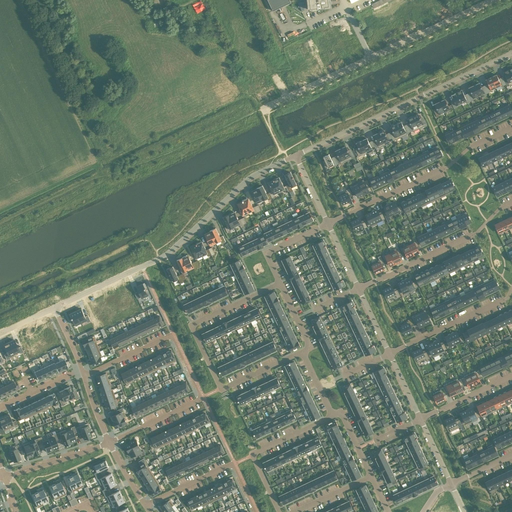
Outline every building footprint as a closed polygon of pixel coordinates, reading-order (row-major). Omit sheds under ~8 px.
[(202,0),(201,0),(193,5),(198,14),(207,9),(202,0)] [(267,0),(273,11),(291,3),(289,0),(267,0)] [(316,9),(316,10),(331,8),(330,0),(307,0),(309,10),(316,9)] [(380,0),(371,5),(372,7),(374,9),(392,0),(380,0)] [(511,83),(511,76),(509,70),(503,72),(507,79),(504,80),(507,86),(511,83)] [(491,77),(497,89),(505,85),(502,79),(499,81),(498,78),(496,75),(492,76),(492,77),(491,77)] [(497,89),(491,77),(486,80),(487,83),(489,86),(486,87),(489,93),(497,89)] [(479,97),(488,93),(485,87),(482,89),(481,86),(479,83),(474,85),(479,97)] [(479,97),(474,85),(473,86),(473,85),(469,87),(469,88),(471,94),(469,95),(471,101),(479,97)] [(468,96),(465,97),(462,90),(456,93),(462,104),(461,103),(466,101),(467,103),(470,101),(468,96)] [(457,107),(462,104),(456,93),(451,95),(454,102),(452,103),(454,109),(458,107),(457,107)] [(441,101),(440,102),(445,112),(450,110),(450,109),(453,108),(451,105),(448,106),(445,99),(444,99),(440,101),(441,101)] [(445,112),(440,102),(434,104),(437,110),(434,111),(437,117),(440,116),(440,114),(445,112)] [(504,106),(503,105),(498,108),(499,109),(503,118),(508,116),(504,106)] [(503,118),(499,109),(494,111),(494,112),(498,120),(503,118)] [(498,120),(494,112),(489,114),(493,122),(498,120)] [(427,125),(424,119),(421,120),(418,114),(413,116),(419,129),(427,125)] [(493,122),(489,114),(485,117),(488,125),(493,122)] [(419,129),(413,116),(412,117),(412,116),(408,118),(408,119),(410,125),(408,126),(410,132),(413,131),(413,132),(419,129)] [(479,117),(474,119),(479,129),(484,127),(480,119),(479,117)] [(485,117),(480,119),(484,127),(488,125),(485,117)] [(474,119),(469,122),(474,133),(479,130),(479,129),(474,119)] [(407,127),(404,128),(401,122),(400,122),(396,124),(397,124),(396,125),(402,137),(407,135),(407,134),(409,132),(407,127)] [(474,133),(469,122),(464,124),(469,135),(474,133)] [(464,124),(459,126),(460,128),(464,136),(464,137),(469,135),(464,124)] [(402,137),(396,125),(395,125),(391,126),(391,127),(390,127),(393,133),(390,134),(394,141),(402,137)] [(460,128),(455,130),(455,131),(459,139),(464,136),(460,128)] [(450,132),(454,141),(459,139),(455,131),(455,130),(455,129),(450,132)] [(383,130),(379,132),(379,133),(384,145),(390,143),(389,142),(392,141),(389,135),(387,136),(384,130),(383,130)] [(444,133),(449,143),(454,141),(450,132),(450,131),(444,133)] [(384,145),(379,133),(373,135),(376,141),(373,142),(376,148),(379,147),(379,148),(384,145)] [(367,138),(361,141),(367,153),(373,151),(372,150),(375,149),(372,143),(370,144),(367,138)] [(367,153),(361,141),(360,141),(357,143),(356,143),(359,149),(356,150),(359,156),(366,153),(367,153)] [(511,152),(508,144),(503,147),(507,155),(511,152)] [(341,148),(341,149),(347,161),(355,157),(351,151),(349,152),(346,146),(345,146),(341,148)] [(442,156),(437,146),(432,148),(433,150),(437,158),(442,156)] [(503,147),(498,149),(502,157),(507,155),(503,147)] [(347,161),(341,149),(340,149),(335,151),(338,157),(335,158),(338,164),(341,163),(341,164),(347,161)] [(498,149),(493,151),(497,159),(502,157),(498,149)] [(428,150),(422,153),(423,155),(427,163),(432,161),(428,153),(429,152),(428,150)] [(429,152),(428,153),(432,161),(437,158),(433,150),(429,152)] [(493,151),(488,154),(492,162),(497,159),(493,151)] [(337,165),(334,159),(332,160),(331,158),(329,154),(323,157),(325,160),(323,161),(327,171),(330,170),(329,167),(333,165),(334,166),(337,165)] [(488,154),(483,156),(487,164),(492,162),(488,154)] [(423,155),(419,157),(422,165),(427,163),(423,155)] [(483,156),(479,158),(482,166),(487,164),(483,156)] [(414,159),(418,168),(422,165),(419,157),(414,159)] [(413,170),(418,168),(414,159),(413,158),(408,161),(409,162),(413,170)] [(408,172),(413,170),(409,162),(404,164),(408,172)] [(404,163),(398,165),(399,167),(399,166),(403,174),(408,172),(404,164),(404,163)] [(403,174),(399,166),(399,167),(394,169),(398,177),(403,174)] [(384,172),(388,181),(388,182),(394,180),(393,179),(389,171),(390,171),(388,169),(383,171),(384,172)] [(390,171),(389,171),(393,179),(398,177),(394,169),(390,171)] [(290,172),(285,175),(289,184),(286,185),(289,191),(290,194),(294,192),(291,188),(297,185),(293,178),(293,177),(290,172)] [(379,175),(379,176),(380,176),(383,184),(388,181),(384,172),(379,175)] [(374,176),(369,178),(373,188),(379,186),(375,178),(374,176)] [(379,176),(375,178),(379,186),(383,184),(380,176),(379,176)] [(278,177),(273,179),(273,180),(279,192),(284,189),(286,193),(289,191),(286,185),(283,187),(279,178),(278,178),(278,177)] [(273,180),(268,183),(272,191),(269,192),(272,198),(275,197),(274,194),(279,192),(273,180)] [(363,180),(358,182),(363,194),(369,192),(367,187),(370,185),(367,180),(364,181),(363,180)] [(451,180),(446,182),(451,193),(456,191),(451,180)] [(507,180),(502,183),(506,191),(511,188),(507,180)] [(358,197),(363,194),(358,182),(349,186),(353,193),(355,192),(358,197)] [(446,182),(441,184),(446,195),(451,193),(446,182)] [(446,195),(441,184),(440,183),(435,186),(441,198),(446,195)] [(502,183),(497,185),(501,193),(506,191),(502,183)] [(262,185),(257,188),(257,189),(263,201),(268,199),(269,200),(272,198),(269,192),(266,194),(262,185)] [(497,185),(492,187),(496,195),(501,193),(497,185)] [(435,186),(430,188),(436,200),(441,198),(435,186)] [(347,191),(339,195),(343,204),(351,200),(349,195),(352,194),(349,188),(346,190),(347,191)] [(436,200),(430,188),(425,191),(426,191),(431,202),(436,200)] [(257,189),(252,191),(258,204),(263,201),(257,189)] [(431,202),(426,191),(421,194),(426,205),(431,202)] [(421,207),(426,205),(421,194),(419,195),(419,194),(416,195),(417,196),(416,196),(420,205),(421,207)] [(415,207),(420,205),(416,196),(414,197),(414,196),(412,197),(412,198),(411,198),(415,207)] [(247,198),(243,200),(248,212),(253,210),(255,214),(258,212),(256,206),(252,208),(248,199),(247,199),(247,198)] [(411,209),(415,207),(411,198),(409,199),(409,198),(407,199),(407,200),(406,201),(411,209)] [(242,201),(237,204),(243,216),(249,213),(248,212),(243,200),(242,200),(242,201)] [(389,204),(394,214),(403,210),(400,205),(397,206),(395,201),(392,203),(391,202),(389,203),(390,204),(389,204)] [(402,203),(401,203),(407,214),(412,211),(411,209),(406,201),(404,202),(404,201),(402,202),(402,203)] [(383,213),(388,223),(391,221),(392,218),(391,216),(394,214),(389,204),(388,203),(386,204),(386,205),(384,207),(386,212),(383,213)] [(308,210),(303,213),(307,223),(313,220),(312,217),(312,216),(311,216),(308,210)] [(377,223),(382,220),(385,219),(382,213),(379,215),(377,210),(374,211),(374,210),(372,211),(372,212),(377,223)] [(233,212),(229,214),(235,226),(239,224),(241,228),(244,226),(244,224),(241,219),(238,220),(234,212),(234,213),(233,212)] [(368,220),(366,221),(368,227),(371,225),(372,227),(377,224),(377,223),(372,212),(366,215),(368,220)] [(468,217),(466,212),(460,214),(461,215),(466,224),(471,222),(469,219),(470,219),(469,216),(468,217)] [(298,215),(303,226),(303,225),(307,223),(303,213),(302,213),(303,214),(298,216),(298,215)] [(229,214),(223,217),(228,226),(225,227),(227,233),(231,232),(230,230),(235,227),(235,226),(229,214)] [(298,215),(293,217),(298,228),(303,226),(298,215)] [(461,215),(456,218),(457,219),(461,227),(460,227),(461,228),(466,225),(466,224),(461,215)] [(293,219),(289,221),(293,230),(297,228),(298,228),(293,217),(293,218),(293,219)] [(360,218),(351,222),(357,233),(365,229),(365,228),(367,227),(365,222),(362,223),(360,218)] [(451,219),(446,221),(451,231),(456,229),(452,221),(451,219)] [(457,219),(452,221),(456,229),(460,227),(461,227),(457,219)] [(509,228),(505,220),(500,222),(504,230),(504,232),(509,229),(509,228)] [(284,223),(288,232),(293,230),(289,221),(288,221),(289,222),(284,224),(284,223)] [(451,231),(446,221),(441,224),(441,225),(442,225),(446,234),(451,231)] [(504,230),(500,222),(495,225),(496,228),(495,228),(497,231),(498,230),(499,233),(504,230)] [(279,224),(278,224),(283,234),(288,232),(284,223),(279,225),(279,224)] [(278,224),(273,227),(278,237),(283,234),(278,224)] [(446,234),(442,225),(441,225),(437,227),(441,236),(446,234)] [(437,227),(436,226),(431,228),(432,230),(436,238),(441,236),(437,227)] [(269,229),(273,239),(278,237),(273,227),(274,229),(270,231),(269,229)] [(216,228),(210,231),(216,243),(216,244),(221,241),(222,243),(226,242),(223,236),(220,237),(216,228)] [(269,229),(263,231),(268,241),(273,239),(269,229)] [(432,230),(428,233),(431,241),(436,238),(432,230)] [(210,231),(205,234),(210,245),(216,243),(210,231)] [(423,235),(422,233),(417,235),(421,245),(426,243),(423,235)] [(423,235),(426,243),(431,241),(428,233),(423,235)] [(263,234),(258,236),(263,247),(263,246),(267,243),(263,234)] [(253,238),(258,249),(263,247),(258,236),(257,236),(258,237),(253,239),(253,238)] [(253,238),(248,241),(253,251),(257,248),(258,249),(253,238)] [(321,242),(312,246),(314,251),(326,246),(323,240),(320,241),(321,242)] [(417,240),(409,244),(408,244),(413,255),(419,252),(416,247),(419,246),(417,240)] [(200,241),(196,243),(196,245),(201,256),(202,257),(207,254),(208,256),(211,255),(208,249),(206,250),(202,242),(201,242),(200,241)] [(248,241),(243,243),(248,253),(253,251),(248,241)] [(243,243),(238,245),(243,255),(248,253),(243,243)] [(409,244),(408,243),(402,246),(403,247),(400,248),(403,254),(405,253),(408,258),(410,256),(411,257),(413,256),(413,255),(408,244),(409,244)] [(196,245),(191,247),(196,258),(201,256),(196,245)] [(326,246),(314,251),(316,256),(328,251),(326,248),(325,248),(325,246),(326,246)] [(479,246),(474,248),(479,259),(484,257),(482,252),(482,251),(481,249),(480,249),(479,246)] [(396,248),(390,251),(396,263),(397,264),(399,263),(398,262),(401,261),(399,256),(402,254),(399,249),(396,250),(396,248)] [(474,248),(469,251),(473,260),(474,262),(479,259),(474,248)] [(328,251),(316,256),(318,261),(329,256),(328,254),(329,254),(328,251)] [(396,263),(390,251),(382,255),(385,262),(388,261),(390,266),(396,263)] [(469,251),(464,253),(468,262),(473,260),(469,251)] [(464,253),(459,255),(463,264),(468,262),(464,253)] [(459,254),(454,257),(458,266),(459,266),(463,264),(459,255),(459,254)] [(182,257),(182,258),(188,270),(188,271),(193,268),(194,270),(198,269),(197,268),(194,262),(191,263),(188,256),(187,256),(187,255),(182,257)] [(379,260),(371,264),(375,273),(384,269),(381,264),(384,263),(381,255),(378,257),(379,260)] [(329,256),(318,261),(319,261),(321,265),(320,266),(321,266),(332,260),(331,258),(330,258),(329,256)] [(292,262),(290,257),(282,260),(284,265),(292,262)] [(454,257),(449,259),(454,271),(460,269),(459,266),(458,266),(454,257)] [(182,258),(177,260),(182,272),(188,270),(182,258)] [(449,259),(444,262),(450,273),(454,271),(449,259)] [(239,260),(229,265),(231,270),(243,264),(242,265),(239,260)] [(332,260),(321,266),(323,271),(334,266),(333,264),(334,263),(332,260)] [(287,270),(292,268),(294,267),(292,262),(284,265),(287,270)] [(444,262),(440,265),(445,276),(450,273),(444,262)] [(243,264),(231,270),(232,270),(234,275),(245,269),(243,264)] [(445,276),(440,265),(438,266),(437,265),(435,266),(435,267),(440,278),(445,276)] [(173,266),(167,269),(169,274),(169,275),(170,275),(173,282),(178,280),(180,284),(184,282),(183,280),(180,275),(177,276),(173,266)] [(334,266),(323,271),(325,276),(337,270),(335,267),(335,268),(334,266)] [(289,275),(297,271),(294,267),(292,268),(287,270),(289,275)] [(440,278),(435,267),(433,268),(432,267),(430,268),(430,269),(435,280),(440,278)] [(245,269),(234,275),(236,279),(236,280),(247,275),(244,270),(245,270),(245,269)] [(425,270),(426,271),(425,272),(430,282),(435,280),(430,269),(428,270),(427,269),(425,270)] [(337,270),(325,276),(327,281),(338,275),(337,273),(338,273),(337,270)] [(292,280),(299,276),(297,271),(289,275),(288,275),(291,281),(291,280),(292,280)] [(430,282),(425,272),(423,272),(422,272),(420,273),(421,274),(420,274),(425,285),(430,282)] [(416,276),(415,276),(420,287),(425,285),(420,274),(418,275),(418,274),(415,275),(416,276)] [(247,275),(236,280),(238,285),(249,280),(247,275)] [(338,275),(327,281),(330,286),(342,280),(342,279),(341,280),(338,275)] [(291,280),(293,285),(301,281),(299,276),(292,280),(291,280)] [(418,287),(415,281),(412,283),(410,278),(407,279),(407,278),(405,279),(405,280),(404,280),(410,292),(416,290),(415,288),(418,287)] [(494,278),(489,281),(494,291),(499,288),(498,286),(498,285),(497,283),(496,283),(494,278)] [(249,280),(238,285),(240,284),(242,288),(241,289),(251,284),(249,280)] [(342,280),(330,286),(333,290),(342,286),(342,287),(345,286),(342,280)] [(410,292),(404,280),(404,281),(403,280),(401,281),(402,282),(399,283),(401,288),(398,289),(401,295),(403,293),(404,295),(410,292)] [(296,290),(301,287),(304,286),(301,281),(293,285),(296,290)] [(489,281),(484,283),(489,293),(494,291),(489,281)] [(138,292),(135,293),(137,298),(140,297),(139,295),(145,292),(144,289),(145,288),(143,285),(142,286),(141,283),(135,286),(138,292)] [(484,283),(479,285),(484,296),(485,296),(484,295),(489,293),(484,283)] [(251,284),(241,289),(243,294),(254,289),(251,284)] [(479,285),(474,287),(480,299),(484,296),(479,285)] [(228,294),(224,286),(219,288),(222,296),(228,294)] [(296,290),(298,295),(306,291),(304,286),(301,287),(296,290)] [(398,290),(394,291),(392,286),(384,290),(388,299),(396,295),(397,298),(401,296),(398,290)] [(480,299),(474,287),(469,290),(474,300),(479,298),(479,299),(480,299)] [(128,288),(123,290),(127,300),(133,297),(134,300),(137,298),(135,293),(132,294),(128,288)] [(222,296),(219,288),(214,291),(218,299),(222,296)] [(123,290),(117,293),(120,300),(117,301),(120,306),(123,305),(122,302),(127,300),(123,290)] [(474,300),(469,290),(465,292),(469,302),(470,302),(472,301),(474,300)] [(218,299),(214,291),(209,293),(213,301),(218,299)] [(300,299),(306,297),(308,296),(306,291),(298,295),(300,299)] [(274,292),(263,297),(265,303),(277,297),(276,297),(274,292)] [(465,292),(464,292),(465,294),(461,297),(460,294),(464,305),(469,302),(465,292)] [(213,301),(209,293),(204,295),(208,304),(211,303),(211,302),(213,301)] [(460,294),(455,297),(460,307),(463,306),(462,306),(464,305),(460,294)] [(208,304),(204,295),(199,298),(203,306),(205,305),(208,304)] [(111,296),(106,299),(110,308),(116,305),(117,308),(120,306),(117,301),(114,303),(111,296)] [(303,305),(311,301),(308,296),(306,297),(300,299),(303,305)] [(277,297),(265,303),(266,303),(268,307),(279,302),(277,297)] [(460,307),(455,297),(450,299),(455,309),(458,308),(460,307)] [(203,306),(199,298),(194,300),(198,308),(203,306)] [(106,299),(100,301),(103,308),(100,309),(103,314),(106,313),(105,311),(110,308),(106,299)] [(455,309),(450,299),(445,301),(450,312),(455,309)] [(198,308),(194,300),(190,302),(193,310),(198,308)] [(343,312),(354,306),(352,300),(349,301),(349,302),(340,306),(343,312)] [(193,310),(190,302),(189,301),(181,304),(184,312),(187,310),(188,313),(193,310)] [(445,301),(440,304),(445,314),(446,314),(448,313),(450,312),(445,301)] [(279,302),(268,307),(271,312),(281,307),(279,303),(280,302),(279,302)] [(94,304),(89,307),(93,316),(99,313),(100,316),(103,314),(100,309),(97,311),(94,304)] [(440,304),(435,306),(440,316),(441,316),(443,315),(445,314),(440,304)] [(345,316),(355,312),(353,307),(355,306),(354,306),(343,312),(345,316)] [(440,316),(435,306),(430,308),(435,319),(436,318),(438,317),(440,316)] [(281,307),(271,312),(273,317),(283,312),(281,307)] [(257,308),(252,311),(256,321),(261,318),(257,308)] [(81,309),(76,311),(81,323),(86,320),(87,322),(91,321),(88,315),(85,316),(81,309)] [(425,310),(420,312),(425,324),(426,324),(426,325),(428,324),(428,323),(431,322),(429,318),(428,317),(431,315),(429,310),(426,311),(425,310)] [(76,311),(69,314),(71,318),(72,318),(72,319),(73,319),(76,325),(81,323),(76,311)] [(256,321),(252,311),(247,313),(251,322),(256,320),(256,321)] [(283,312),(273,317),(275,322),(286,317),(283,312)] [(359,316),(357,313),(356,313),(355,312),(345,316),(347,321),(359,316)] [(425,324),(420,312),(411,316),(414,323),(417,322),(418,324),(419,327),(422,326),(423,326),(425,325),(424,325),(425,324)] [(506,323),(511,321),(507,312),(506,313),(506,312),(504,313),(504,314),(502,315),(506,323)] [(247,325),(251,322),(247,313),(242,315),(247,325)] [(506,323),(502,315),(501,314),(499,315),(499,316),(497,317),(501,326),(506,323)] [(247,325),(242,315),(237,318),(242,328),(247,325)] [(159,316),(154,318),(158,327),(163,324),(159,316)] [(313,326),(323,321),(321,316),(311,320),(313,325),(312,325),(313,326)] [(349,326),(360,321),(359,319),(360,319),(359,316),(347,321),(350,326),(349,326)] [(286,317),(275,322),(277,327),(288,322),(286,317)] [(501,326),(497,317),(492,319),(497,328),(501,326)] [(154,318),(149,321),(154,330),(154,329),(158,327),(154,318)] [(242,328),(237,318),(232,320),(237,330),(242,328)] [(413,324),(411,318),(408,320),(408,321),(400,325),(404,334),(410,331),(413,330),(410,325),(413,324)] [(497,328),(492,319),(488,322),(492,330),(497,328)] [(237,330),(232,320),(227,322),(227,321),(227,322),(231,331),(232,331),(231,330),(236,328),(237,330)] [(149,321),(144,323),(148,331),(153,329),(153,330),(154,330),(149,321)] [(322,322),(324,321),(323,321),(313,326),(315,330),(326,326),(326,325),(324,326),(322,322)] [(351,331),(363,326),(362,323),(361,323),(360,321),(349,326),(351,331)] [(231,331),(227,322),(222,324),(227,335),(227,334),(227,333),(231,331)] [(288,322),(277,327),(279,332),(290,327),(288,322)] [(492,330),(488,322),(483,324),(482,323),(487,333),(492,330)] [(144,323),(140,325),(143,334),(148,331),(144,323)] [(482,335),(487,333),(482,323),(477,325),(482,335)] [(227,335),(222,324),(222,325),(217,327),(222,337),(227,335)] [(140,325),(135,328),(139,336),(143,334),(140,325)] [(482,335),(477,325),(473,328),(477,337),(482,335)] [(47,335),(44,336),(46,341),(49,340),(48,338),(54,335),(53,332),(54,332),(52,329),(51,329),(50,326),(44,329),(47,335)] [(328,330),(326,326),(315,330),(318,335),(317,335),(317,336),(328,330)] [(354,336),(365,331),(364,329),(365,329),(363,326),(351,331),(354,336)] [(222,337),(217,327),(213,329),(217,338),(221,336),(222,337)] [(290,327),(279,332),(280,332),(282,336),(293,332),(290,327)] [(135,328),(130,330),(134,338),(139,336),(135,328)] [(477,337),(473,328),(468,330),(472,340),(477,337)] [(217,338),(213,329),(208,332),(212,342),(213,341),(212,340),(217,338)] [(130,330),(125,332),(129,340),(134,338),(130,330)] [(319,341),(331,335),(330,335),(328,331),(328,330),(317,336),(319,341)] [(472,340),(468,330),(467,330),(468,331),(463,333),(467,342),(472,340)] [(356,341),(368,336),(366,333),(365,331),(354,336),(356,341)] [(451,334),(455,343),(461,341),(461,342),(464,341),(462,335),(459,337),(458,335),(456,331),(453,333),(453,332),(451,333),(451,334)] [(35,332),(29,335),(34,344),(39,342),(41,344),(43,343),(41,338),(38,339),(35,332)] [(125,332),(120,335),(124,343),(129,340),(125,332)] [(212,342),(208,332),(203,334),(204,337),(204,338),(204,339),(205,338),(207,344),(212,342)] [(293,332),(282,336),(282,337),(284,336),(286,340),(284,341),(295,336),(293,332)] [(450,346),(455,343),(451,334),(450,334),(448,335),(445,337),(446,340),(447,342),(445,343),(447,348),(450,347),(450,346)] [(29,335),(24,338),(27,344),(24,346),(26,351),(29,349),(28,347),(34,344),(29,335)] [(95,335),(82,340),(85,346),(97,341),(95,335)] [(120,335),(115,337),(119,345),(124,343),(120,335)] [(333,340),(331,335),(319,341),(320,340),(322,345),(333,340)] [(295,336),(284,341),(287,346),(286,346),(287,346),(298,341),(297,341),(295,336)] [(369,341),(368,339),(369,338),(368,336),(356,341),(358,346),(369,341)] [(115,337),(110,339),(114,348),(119,345),(115,337)] [(14,340),(8,342),(15,356),(15,355),(19,353),(20,354),(23,352),(20,346),(18,348),(14,340)] [(336,345),(333,340),(322,345),(325,350),(336,345)] [(434,342),(433,342),(439,355),(444,352),(444,350),(446,349),(444,343),(441,345),(440,343),(439,340),(436,341),(435,340),(433,341),(434,342)] [(97,341),(85,346),(87,350),(98,346),(96,341),(97,341)] [(298,341),(287,346),(289,352),(300,346),(298,341)] [(361,351),(373,345),(372,345),(369,341),(358,346),(361,351)] [(8,342),(3,345),(7,353),(4,354),(7,360),(15,356),(8,342)] [(273,342),(267,344),(271,352),(276,350),(273,342)] [(433,357),(439,355),(433,342),(428,345),(429,348),(430,350),(427,351),(427,352),(430,356),(432,355),(433,357)] [(271,352),(267,344),(263,347),(266,354),(271,352)] [(335,346),(336,345),(325,350),(327,355),(337,350),(335,346)] [(376,351),(373,345),(361,351),(364,356),(373,351),(373,352),(376,351)] [(98,346),(87,350),(89,355),(100,351),(98,346)] [(266,354),(263,347),(258,349),(261,357),(266,354)] [(427,360),(429,359),(426,352),(424,353),(421,348),(419,350),(419,349),(413,352),(418,362),(426,358),(427,360)] [(261,357),(258,349),(253,351),(257,359),(261,357)] [(171,350),(166,353),(171,364),(176,361),(171,350)] [(336,351),(337,350),(327,355),(329,360),(340,355),(338,355),(336,351)] [(100,351),(89,355),(91,360),(91,361),(102,356),(100,351)] [(257,359),(253,351),(248,353),(252,361),(257,359)] [(163,354),(161,355),(166,366),(171,364),(166,353),(165,353),(163,354)] [(252,361),(248,353),(243,356),(247,364),(252,361)] [(161,355),(156,357),(161,368),(162,369),(166,367),(166,366),(161,355)] [(331,365),(343,359),(342,359),(340,355),(329,360),(332,365),(331,365)] [(102,356),(91,361),(93,366),(103,362),(101,357),(102,356)] [(247,364),(243,356),(238,358),(242,367),(245,365),(245,364),(247,364)] [(508,365),(504,356),(499,358),(503,367),(508,365)] [(151,359),(156,371),(161,368),(156,357),(152,360),(151,359)] [(242,367),(238,358),(233,360),(237,368),(239,367),(239,368),(242,367)] [(503,367),(499,358),(494,360),(498,368),(503,366),(503,367)] [(64,359),(59,361),(63,369),(68,367),(64,359)] [(151,360),(146,362),(151,373),(156,371),(151,359),(150,359),(151,360)] [(345,365),(343,359),(331,365),(332,365),(334,370),(345,365)] [(237,368),(233,360),(228,363),(232,370),(237,368)] [(498,368),(494,360),(489,363),(493,371),(498,368)] [(54,363),(58,372),(63,369),(59,361),(54,363)] [(297,367),(294,361),(290,363),(289,363),(289,364),(283,367),(286,372),(297,367)] [(146,362),(141,364),(147,375),(151,373),(146,362)] [(54,363),(49,365),(53,373),(57,371),(58,372),(54,363)] [(232,370),(228,363),(224,365),(227,373),(232,370)] [(493,371),(489,363),(484,365),(488,373),(493,371)] [(137,366),(136,366),(142,378),(147,375),(141,364),(141,365),(137,366)] [(49,365),(44,367),(48,375),(53,373),(49,365)] [(227,373),(224,365),(218,367),(220,371),(219,371),(220,372),(222,375),(227,373)] [(488,373),(484,365),(479,367),(483,375),(488,373)] [(136,367),(132,369),(136,379),(141,377),(141,378),(142,378),(136,366),(136,367)] [(44,367),(39,370),(43,378),(48,375),(44,367)] [(299,372),(297,367),(286,372),(288,376),(299,372)] [(381,369),(372,373),(375,378),(374,378),(386,373),(383,367),(381,368),(381,369)] [(132,369),(127,371),(132,382),(132,381),(136,379),(132,369)] [(39,370),(34,372),(38,380),(43,378),(39,370)] [(127,371),(122,374),(127,385),(132,382),(127,371)] [(478,377),(481,376),(478,371),(476,372),(475,371),(469,373),(475,385),(476,386),(478,385),(478,384),(478,383),(480,382),(478,377)] [(290,382),(301,376),(299,372),(288,376),(289,377),(290,376),(292,380),(290,381),(290,382)] [(107,373),(97,376),(99,382),(109,379),(109,378),(109,379),(107,373)] [(376,383),(387,378),(385,373),(386,373),(374,378),(376,383)] [(475,385),(469,373),(464,376),(464,377),(462,378),(464,384),(467,383),(469,387),(472,386),(472,387),(475,385)] [(293,386),(303,381),(301,376),(290,382),(293,386)] [(281,388),(276,378),(271,380),(276,390),(281,388)] [(378,388),(390,383),(389,380),(388,380),(387,378),(376,383),(378,388)] [(109,379),(99,382),(100,387),(111,384),(109,379)] [(463,384),(461,379),(458,380),(457,379),(451,381),(457,393),(461,392),(460,392),(463,390),(461,386),(463,384)] [(276,390),(271,380),(266,383),(271,393),(271,392),(275,390),(276,390)] [(295,391),(306,386),(303,381),(293,386),(293,387),(293,386),(295,391)] [(457,393),(451,381),(443,385),(447,392),(449,391),(452,396),(454,395),(457,393)] [(14,382),(9,384),(13,392),(18,390),(14,382)] [(186,382),(181,384),(185,393),(185,392),(190,390),(186,382)] [(271,393),(266,383),(261,385),(266,395),(271,393)] [(352,389),(350,383),(342,387),(344,392),(352,389)] [(381,393),(392,388),(391,386),(390,383),(378,388),(379,388),(380,388),(382,392),(381,393)] [(9,384),(4,386),(8,395),(13,392),(9,384)] [(111,384),(100,387),(102,393),(113,389),(112,389),(110,385),(111,384)] [(181,384),(176,387),(180,395),(184,393),(185,393),(181,384)] [(266,395),(261,385),(257,387),(256,386),(261,397),(266,395)] [(69,386),(64,389),(70,401),(75,398),(75,400),(79,398),(76,392),(73,394),(72,392),(69,386)] [(256,386),(251,389),(256,398),(261,396),(261,397),(256,386)] [(309,391),(306,386),(295,391),(297,396),(309,391)] [(176,387),(171,389),(175,397),(180,395),(176,387)] [(443,394),(446,393),(443,387),(440,389),(441,390),(433,394),(437,403),(443,400),(445,399),(443,394)] [(393,389),(392,389),(392,388),(381,393),(383,398),(395,392),(393,389)] [(64,389),(59,392),(62,399),(59,400),(62,406),(65,404),(64,402),(67,401),(68,402),(70,401),(64,389)] [(113,389),(102,393),(104,398),(114,394),(113,389)] [(171,389),(166,391),(170,399),(175,397),(171,389)] [(256,398),(251,389),(251,390),(247,392),(251,401),(251,399),(255,397),(256,398)] [(355,393),(352,389),(344,392),(345,392),(347,397),(355,393)] [(166,391),(161,394),(165,402),(170,399),(166,391)] [(310,396),(308,391),(309,391),(297,396),(299,401),(310,396)] [(251,401),(247,392),(242,394),(247,404),(246,403),(251,401)] [(385,403),(396,398),(395,396),(396,395),(395,392),(383,398),(385,403)] [(504,394),(502,395),(507,405),(511,403),(507,392),(506,393),(505,392),(503,393),(504,394)] [(54,393),(48,395),(54,407),(59,404),(54,393)] [(349,402),(355,399),(357,398),(355,393),(347,397),(349,402)] [(114,394),(104,398),(105,403),(116,399),(114,394)] [(161,394),(156,396),(160,404),(165,402),(161,394)] [(247,404),(242,394),(237,397),(238,400),(238,401),(239,401),(242,406),(247,404)] [(499,396),(497,397),(502,408),(507,405),(502,395),(501,395),(501,394),(498,395),(499,396)] [(48,395),(44,398),(48,408),(49,408),(48,407),(53,405),(54,407),(48,395)] [(156,396),(151,398),(155,406),(160,404),(156,396)] [(313,401),(310,396),(299,401),(300,401),(302,406),(313,401)] [(494,398),(492,399),(497,410),(502,408),(497,397),(496,397),(496,396),(494,397),(494,398)] [(44,398),(39,400),(44,410),(48,408),(44,398)] [(151,398),(147,401),(150,409),(155,406),(151,398)] [(359,403),(357,398),(355,399),(349,402),(352,407),(359,403)] [(397,400),(396,398),(385,403),(388,402),(390,406),(388,407),(388,408),(399,402),(398,399),(397,400)] [(116,399),(105,403),(107,409),(117,405),(116,400),(116,399)] [(492,399),(487,401),(492,412),(497,410),(492,399)] [(39,400),(34,402),(39,412),(44,410),(39,400)] [(147,401),(142,403),(145,411),(150,409),(147,401)] [(305,410),(315,406),(313,401),(302,406),(303,406),(305,410)] [(487,401),(482,404),(487,415),(492,412),(487,401)] [(34,402),(29,404),(34,415),(39,412),(34,402)] [(401,407),(400,405),(401,405),(399,402),(388,408),(390,413),(401,407)] [(142,403),(137,405),(141,413),(145,411),(142,403)] [(354,412),(362,408),(359,403),(352,407),(354,412)] [(29,404),(24,407),(29,417),(34,415),(29,404)] [(482,417),(487,415),(482,404),(477,406),(482,417)] [(137,405),(132,408),(136,416),(141,413),(137,405)] [(317,411),(315,406),(305,410),(305,411),(306,410),(308,414),(306,416),(317,411)] [(19,407),(18,408),(24,419),(29,417),(24,407),(19,409),(19,407)] [(392,417),(405,412),(404,411),(403,412),(401,407),(390,413),(392,417)] [(18,408),(13,410),(19,422),(24,419),(18,408)] [(118,414),(111,417),(114,422),(113,422),(126,416),(124,411),(122,408),(116,410),(118,414)] [(364,413),(362,408),(354,412),(356,416),(356,417),(364,413)] [(480,417),(477,411),(474,413),(472,408),(470,409),(466,410),(472,422),(478,420),(477,418),(480,417)] [(296,419),(291,409),(286,412),(291,421),(296,419)] [(472,422),(466,410),(463,412),(461,413),(463,418),(460,419),(463,425),(466,423),(466,425),(472,422)] [(320,416),(317,411),(306,416),(309,421),(315,418),(315,419),(316,418),(320,416)] [(291,421),(286,412),(281,414),(286,424),(291,421)] [(407,418),(405,412),(392,417),(392,418),(393,417),(395,422),(404,418),(405,419),(407,418)] [(205,413),(200,415),(205,425),(210,422),(205,413)] [(359,421),(366,418),(364,413),(356,417),(356,416),(355,417),(358,422),(359,422),(359,421)] [(9,414),(4,417),(9,429),(14,426),(15,427),(18,426),(15,420),(12,421),(9,414)] [(286,424),(281,414),(276,416),(281,426),(286,424)] [(200,415),(195,417),(200,427),(205,425),(200,415)] [(126,416),(113,422),(116,428),(121,425),(123,424),(124,426),(127,424),(124,417),(126,416)] [(281,426),(276,416),(271,418),(276,429),(277,429),(276,428),(281,426)] [(462,426),(459,420),(456,421),(455,420),(453,416),(445,420),(451,432),(462,426)] [(4,417),(0,418),(0,423),(1,424),(2,427),(0,427),(0,431),(1,434),(5,432),(4,431),(9,429),(4,417)] [(193,419),(190,420),(195,431),(196,430),(195,429),(200,427),(195,417),(195,418),(195,417),(193,418),(193,419)] [(276,429),(271,418),(271,419),(272,420),(267,422),(267,421),(272,431),(276,429)] [(369,423),(366,418),(359,421),(359,422),(361,426),(369,423)] [(190,420),(185,422),(191,433),(195,431),(190,420)] [(272,431),(267,421),(262,423),(266,433),(271,431),(271,432),(272,431)] [(324,426),(327,431),(338,426),(336,421),(324,426)] [(181,423),(180,424),(186,435),(191,433),(185,422),(181,424),(181,423)] [(87,423),(76,428),(78,433),(81,432),(84,439),(85,439),(86,440),(90,438),(90,437),(91,436),(88,430),(90,430),(87,423)] [(266,433),(262,423),(257,425),(261,435),(266,433)] [(363,431),(371,428),(369,423),(361,426),(363,431)] [(180,425),(176,427),(181,437),(181,436),(185,434),(185,435),(186,435),(180,424),(180,425)] [(257,426),(258,428),(253,430),(254,434),(254,435),(255,434),(256,438),(261,435),(257,425),(257,426)] [(65,430),(70,443),(71,443),(70,442),(76,440),(73,433),(76,432),(74,426),(71,428),(71,429),(66,431),(65,430)] [(338,426),(327,431),(329,430),(331,435),(340,431),(337,426),(338,426)] [(176,427),(171,429),(176,440),(181,437),(176,427)] [(373,433),(371,428),(363,431),(363,432),(366,436),(373,433)] [(166,430),(171,442),(176,440),(171,429),(166,431),(166,430)] [(59,432),(56,433),(59,439),(62,438),(65,445),(66,445),(66,446),(70,445),(70,443),(65,430),(59,432)] [(166,431),(161,434),(166,444),(171,442),(166,430),(165,431),(166,431)] [(342,436),(340,431),(331,435),(333,440),(342,436)] [(52,432),(47,434),(48,437),(47,437),(52,450),(58,447),(56,440),(59,439),(56,433),(53,435),(52,432)] [(417,438),(414,432),(412,433),(412,434),(404,438),(407,442),(405,443),(405,444),(417,438)] [(463,442),(478,436),(476,433),(462,439),(463,442)] [(508,433),(503,435),(507,443),(511,441),(508,433)] [(161,434),(156,436),(161,447),(166,444),(161,434)] [(503,435),(498,437),(502,445),(507,443),(503,435)] [(156,436),(151,438),(156,449),(161,447),(156,436)] [(334,445),(344,441),(342,436),(333,440),(335,445),(334,445)] [(41,437),(38,438),(40,444),(43,443),(47,452),(48,452),(48,453),(52,451),(52,450),(47,437),(42,439),(41,437)] [(317,448),(322,446),(318,437),(313,439),(317,448)] [(498,437),(493,440),(497,448),(502,445),(498,437)] [(29,442),(34,455),(40,453),(37,446),(40,444),(38,438),(34,440),(35,442),(30,444),(29,442)] [(417,438),(405,444),(407,449),(418,443),(416,439),(417,438)] [(317,448),(313,439),(308,442),(311,450),(316,447),(317,448)] [(131,444),(126,446),(128,452),(139,446),(136,440),(132,441),(133,443),(131,444)] [(347,446),(344,441),(334,445),(337,450),(347,446)] [(29,442),(20,445),(22,451),(25,450),(28,457),(34,455),(29,442)] [(311,450),(308,442),(303,444),(308,454),(307,452),(311,450)] [(410,453),(421,448),(420,445),(419,445),(418,443),(407,449),(409,448),(411,452),(410,453)] [(220,444),(215,447),(219,455),(224,453),(220,444)] [(308,454),(303,444),(298,446),(303,456),(308,454)] [(493,444),(487,447),(489,449),(492,457),(498,454),(493,444)] [(139,446),(128,452),(129,452),(131,457),(138,454),(139,457),(145,454),(144,451),(141,452),(139,446)] [(303,456),(298,446),(293,448),(298,459),(303,456)] [(338,455),(349,450),(347,446),(337,450),(338,450),(340,454),(338,455)] [(14,450),(8,452),(9,455),(8,455),(9,459),(10,458),(11,461),(18,459),(16,453),(19,452),(17,447),(14,448),(14,450)] [(215,447),(210,449),(215,458),(214,457),(219,455),(215,447)] [(298,459),(293,448),(292,448),(293,449),(288,451),(293,461),(293,460),(297,458),(298,459)] [(422,451),(421,448),(410,453),(412,458),(423,453),(422,451)] [(210,449),(205,451),(209,460),(214,457),(214,458),(215,458),(210,449)] [(381,449),(373,452),(375,457),(375,458),(376,458),(383,454),(381,449)] [(478,451),(483,461),(488,459),(484,451),(483,449),(478,451)] [(492,457),(489,449),(484,451),(488,459),(492,457)] [(340,461),(352,455),(351,455),(349,450),(338,455),(341,460),(340,460),(340,461)] [(205,451),(201,454),(204,462),(209,460),(205,451)] [(293,461),(288,451),(283,453),(288,463),(293,461)] [(474,456),(478,464),(483,461),(478,451),(473,453),(474,456)] [(288,463),(283,453),(278,456),(283,466),(283,464),(287,462),(288,463)] [(414,463),(425,458),(423,453),(412,458),(414,463)] [(201,454),(196,456),(199,464),(204,462),(201,454)] [(386,459),(383,454),(376,458),(378,462),(386,459)] [(343,465),(354,460),(352,455),(340,461),(343,465)] [(196,456),(191,458),(195,467),(199,464),(196,456)] [(283,466),(278,456),(274,458),(278,468),(283,466)] [(469,458),(473,466),(478,464),(474,456),(469,458)] [(469,457),(464,459),(468,468),(473,466),(469,458),(469,457)] [(140,465),(135,468),(138,473),(149,466),(143,458),(138,461),(140,465)] [(191,458),(186,461),(190,469),(195,467),(191,458)] [(278,468),(274,458),(269,460),(273,470),(278,468)] [(427,463),(425,458),(414,463),(416,468),(427,463)] [(380,467),(388,464),(386,459),(378,462),(380,467)] [(106,460),(92,467),(96,476),(102,474),(101,471),(109,467),(106,460)] [(273,470),(269,460),(264,463),(265,466),(265,467),(266,467),(268,472),(273,470)] [(354,460),(343,465),(343,466),(345,465),(347,469),(346,470),(356,465),(354,460)] [(186,461),(181,463),(185,471),(190,469),(186,461)] [(181,463),(176,465),(180,473),(185,471),(181,463)] [(390,469),(388,464),(380,467),(379,467),(382,473),(383,472),(390,469)] [(176,465),(171,468),(175,476),(180,473),(176,465)] [(347,475),(358,470),(356,465),(346,470),(348,474),(347,475)] [(149,466),(138,473),(139,473),(142,477),(151,471),(149,466)] [(171,468),(166,470),(170,478),(175,476),(171,468)] [(393,473),(390,469),(383,472),(385,477),(393,473)] [(361,475),(358,470),(347,475),(350,481),(361,475)] [(151,471),(142,477),(144,482),(154,476),(151,471)] [(337,478),(334,471),(328,473),(332,481),(337,478)] [(505,472),(500,475),(504,483),(509,481),(505,472)] [(72,476),(78,489),(83,486),(77,473),(77,474),(72,476)] [(102,474),(96,476),(98,480),(99,479),(101,485),(114,479),(111,473),(103,477),(102,474)] [(332,481),(328,473),(323,475),(327,483),(332,481)] [(395,478),(393,473),(385,477),(387,482),(395,478)] [(327,483),(323,475),(319,478),(322,485),(327,483)] [(428,477),(432,486),(438,484),(436,480),(436,479),(435,480),(433,475),(428,477)] [(500,475),(495,477),(499,485),(504,483),(500,475)] [(72,476),(66,479),(72,492),(78,489),(72,476)] [(154,476),(144,482),(147,486),(157,480),(154,476)] [(432,486),(428,477),(423,479),(427,489),(432,486)] [(499,485),(495,477),(491,479),(494,488),(499,485)] [(322,485),(319,478),(314,480),(317,488),(322,485)] [(114,479),(101,485),(102,484),(105,489),(103,490),(104,494),(110,491),(109,488),(116,485),(117,484),(114,479)] [(232,479),(227,481),(231,491),(237,489),(232,479)] [(427,489),(423,479),(423,481),(419,483),(418,481),(422,491),(426,489),(427,489)] [(497,492),(494,488),(491,479),(485,482),(487,485),(486,485),(487,488),(488,487),(491,494),(497,492)] [(157,480),(147,486),(150,491),(149,491),(160,485),(157,480)] [(317,488),(314,480),(309,482),(313,491),(316,489),(317,488)] [(55,484),(54,484),(61,497),(66,494),(60,481),(59,482),(60,482),(55,484)] [(224,483),(222,484),(227,495),(227,493),(231,491),(227,481),(226,482),(226,481),(224,482),(224,483)] [(422,491),(418,481),(413,483),(418,494),(418,493),(422,491)] [(313,491),(309,482),(304,485),(308,492),(310,491),(310,492),(313,491)] [(418,494),(413,483),(412,483),(413,484),(408,486),(408,485),(408,486),(413,496),(418,494)] [(54,484),(49,487),(55,500),(61,497),(54,484)] [(222,484),(217,486),(222,497),(227,495),(222,484)] [(160,485),(149,491),(152,496),(162,490),(160,485)] [(308,492),(304,485),(299,487),(303,495),(308,492)] [(358,495),(368,491),(365,485),(355,490),(358,495)] [(212,487),(212,488),(217,499),(222,497),(217,486),(213,488),(212,487)] [(413,496),(408,486),(403,488),(408,498),(412,496),(413,496)] [(303,495),(299,487),(294,489),(298,497),(303,495)] [(212,489),(207,491),(212,502),(217,499),(212,488),(211,488),(212,489)] [(408,498),(403,488),(404,490),(399,492),(398,490),(403,500),(408,498)] [(38,492),(37,492),(43,505),(42,503),(48,500),(43,489),(42,490),(38,492)] [(298,497),(294,489),(289,491),(293,499),(298,497)] [(110,491),(104,494),(106,497),(107,497),(109,502),(122,496),(119,490),(111,494),(110,491)] [(403,500),(398,490),(393,493),(397,503),(403,500)] [(207,491),(202,493),(208,504),(212,502),(207,491)] [(293,499),(289,491),(284,494),(288,502),(293,499)] [(361,500),(370,496),(368,491),(358,495),(358,496),(359,495),(361,500)] [(37,492),(31,495),(38,508),(43,505),(37,492)] [(198,494),(197,495),(203,506),(208,504),(202,493),(198,495),(198,494)] [(288,502),(284,494),(279,496),(281,500),(280,500),(281,501),(281,500),(283,504),(288,502)] [(197,496),(193,498),(197,507),(202,505),(202,506),(203,506),(197,495),(197,496)] [(122,496),(109,502),(110,502),(113,507),(125,502),(122,496)] [(372,500),(370,496),(361,500),(364,505),(372,500)] [(193,498),(187,500),(192,510),(197,507),(193,498)] [(164,511),(174,505),(170,499),(161,506),(164,511)] [(364,510),(375,505),(372,500),(364,505),(366,509),(364,510)] [(351,511),(353,511),(349,501),(344,504),(347,511),(351,511)]
